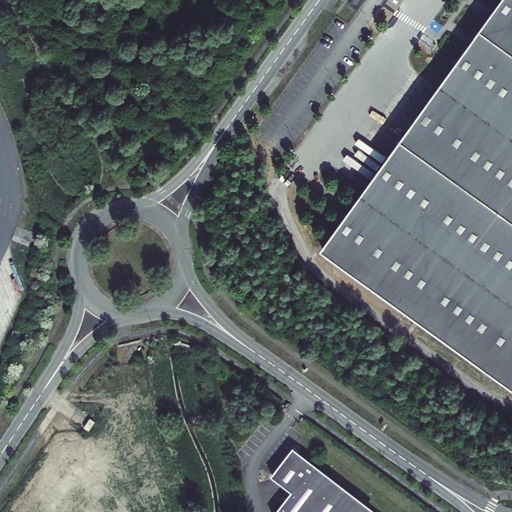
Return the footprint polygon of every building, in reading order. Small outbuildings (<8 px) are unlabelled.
[(511,0),(501,0),(322,249),(511,385),(511,0)] [(352,0),(350,4),(358,10),(365,0),(352,0)] [(13,237),(25,193),(15,190),(2,234),(13,237)] [(90,419),(84,428),(88,431),(94,422),(90,419)] [(82,454),(91,465),(102,455),(93,444),(82,454)] [(292,448),(271,477),(291,492),(277,511),(374,511),(373,511),(296,455),(298,452),(292,448)] [(298,452),(296,455),(373,511),(375,508),(298,452)] [(153,456),(137,461),(142,474),(157,469),(153,456)] [(69,464),(63,479),(76,485),(83,470),(69,464)] [(46,480),(40,492),(53,498),(59,486),(46,480)]
